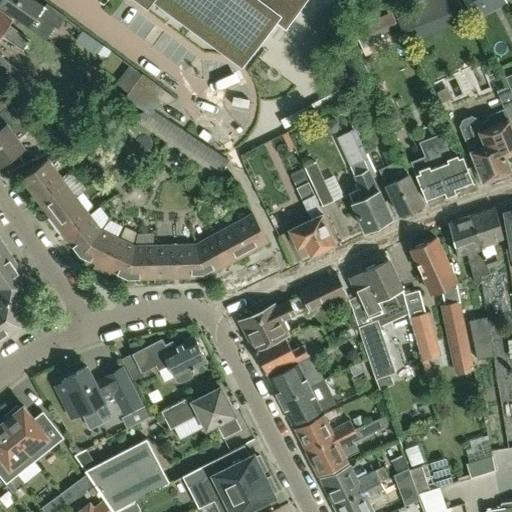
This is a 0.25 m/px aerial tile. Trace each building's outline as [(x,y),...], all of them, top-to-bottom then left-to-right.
[(35,0),(0,0),(0,4),(29,24),(37,13),(59,28),(67,16),(48,3),(45,7),(42,5),(43,5),(35,0)] [(300,0),(143,0),(146,1),(146,0),(157,0),(240,61),(262,32),(261,31),(271,18),(282,25),(300,0)] [(456,7),(452,0),(425,0),(395,12),(402,29),(456,7)] [(481,0),(463,0),(473,19),(487,12),(481,0)] [(0,34),(1,33),(23,49),(29,40),(8,24),(11,19),(0,10),(0,34)] [(371,20),(379,35),(385,47),(402,39),(392,11),(371,20)] [(353,28),(364,56),(385,47),(379,35),(371,20),(353,28)] [(357,60),(349,39),(331,46),(339,67),(357,60)] [(9,65),(0,56),(0,80),(4,78),(9,65)] [(162,88),(143,73),(135,83),(155,97),(162,88)] [(511,74),(503,79),(511,92),(511,74)] [(0,163),(23,147),(14,135),(27,126),(10,104),(0,111),(0,163)] [(185,131),(152,109),(137,115),(221,171),(229,160),(216,152),(185,131)] [(510,169),(504,154),(511,150),(511,124),(505,109),(489,116),(492,123),(481,127),(478,118),(472,116),(464,120),(461,125),(482,180),(510,169)] [(397,119),(388,123),(392,133),(402,128),(397,119)] [(338,129),(339,125),(336,121),(332,120),(328,121),(325,125),(325,129),(328,132),(332,134),(336,133),(338,129)] [(398,146),(392,133),(388,123),(380,127),(387,143),(381,145),(383,150),(382,151),(388,164),(379,168),(400,213),(422,203),(408,172),(407,172),(401,159),(405,157),(400,145),(398,146)] [(350,130),(336,136),(349,165),(363,159),(362,157),(355,142),(350,130)] [(460,152),(451,156),(442,133),(420,141),(426,155),(412,160),(427,200),(429,200),(442,194),(443,195),(451,192),(458,189),(458,188),(472,183),(460,152)] [(360,140),(355,142),(362,157),(367,154),(360,140)] [(61,176),(48,158),(21,178),(35,196),(61,176)] [(333,199),(315,161),(303,167),(322,205),(333,199)] [(348,193),(365,230),(391,217),(368,168),(354,175),(360,187),(348,193)] [(303,169),(291,175),(297,187),(309,182),(303,169)] [(74,194),(61,176),(35,196),(48,213),(74,194)] [(305,242),(311,254),(316,251),(317,253),(323,250),(323,249),(335,243),(327,224),(328,224),(309,182),(297,187),(311,218),(289,228),(298,246),(305,242)] [(88,211),(74,194),(48,213),(62,231),(88,211)] [(502,238),(494,207),(471,214),(480,246),(488,268),(498,264),(492,246),(488,247),(487,244),(502,238)] [(101,229),(88,211),(62,231),(72,245),(73,244),(80,254),(101,229)] [(269,242),(253,213),(234,223),(250,252),(269,242)] [(480,246),(471,214),(449,222),(457,254),(474,248),(475,252),(471,253),(478,272),(488,268),(480,246)] [(250,252),(234,223),(215,234),(230,262),(250,252)] [(118,237),(101,229),(80,254),(91,259),(91,260),(96,263),(94,267),(102,271),(118,237)] [(230,262),(215,234),(196,244),(204,276),(230,262)] [(434,236),(409,249),(431,292),(441,286),(445,305),(453,343),(458,371),(469,369),(474,368),(468,339),(465,324),(461,305),(452,261),(448,263),(434,236)] [(128,277),(135,245),(118,237),(102,271),(109,274),(111,270),(116,272),(117,272),(128,277)] [(176,277),(175,244),(155,245),(156,278),(176,277)] [(204,276),(196,244),(175,244),(176,277),(204,276)] [(156,278),(155,245),(135,245),(128,277),(140,277),(140,278),(156,278)] [(0,284),(21,270),(7,249),(0,253),(0,284)] [(368,282),(354,288),(364,311),(368,319),(384,311),(387,318),(392,320),(400,316),(404,314),(406,310),(401,288),(388,258),(362,270),(368,282)] [(0,299),(25,305),(30,282),(21,270),(0,284),(0,299)] [(240,320),(255,349),(285,336),(289,334),(280,317),(308,304),(310,309),(330,299),(333,308),(347,301),(344,293),(345,293),(336,275),(335,275),(335,276),(240,320)] [(21,327),(25,305),(0,299),(0,321),(10,335),(21,327)] [(425,313),(410,317),(418,346),(433,342),(425,313)] [(487,316),(468,320),(477,359),(493,356),(487,316)] [(0,341),(10,335),(0,321),(0,341)] [(378,324),(359,330),(379,388),(392,383),(389,373),(394,372),(388,354),(378,326),(378,324)] [(187,339),(174,345),(172,340),(164,344),(161,338),(145,346),(153,363),(156,362),(158,367),(167,362),(175,379),(179,381),(190,375),(192,371),(190,367),(205,359),(194,336),(192,337),(188,336),(187,339)] [(295,358),(296,362),(309,356),(303,344),(292,350),(285,336),(255,349),(267,372),(295,358)] [(144,374),(133,352),(121,357),(132,379),(144,374)] [(320,381),(314,368),(317,367),(312,356),(269,376),(281,400),(308,387),(308,386),(320,381)] [(357,365),(350,369),(354,378),(362,374),(357,365)] [(139,406),(121,368),(94,382),(86,367),(63,378),(72,396),(64,401),(71,416),(92,406),(101,424),(139,406)] [(331,405),(320,381),(308,386),(308,387),(281,400),(293,423),(320,410),(331,405)] [(191,396),(162,411),(170,427),(173,425),(180,438),(205,426),(206,428),(234,414),(220,387),(193,400),(191,396)] [(145,404),(124,416),(129,426),(151,415),(145,404)] [(3,421),(35,460),(63,437),(49,419),(39,426),(23,406),(20,408),(17,405),(4,415),(7,418),(3,421)] [(294,428),(306,451),(352,428),(348,421),(331,429),(323,414),(294,428)] [(357,415),(349,419),(353,426),(361,422),(357,415)] [(361,452),(356,442),(383,429),(378,417),(352,428),(306,451),(318,474),(352,459),(351,457),(361,452)] [(0,475),(6,483),(35,460),(3,421),(0,424),(0,423),(0,456),(1,457),(0,457),(0,475)] [(136,500),(172,480),(149,436),(86,470),(89,475),(96,485),(97,484),(115,511),(118,510),(136,500)] [(201,466),(182,475),(199,507),(214,499),(264,475),(263,471),(266,469),(259,455),(255,457),(254,453),(228,466),(223,455),(201,466)] [(494,470),(490,456),(466,463),(470,477),(494,470)] [(402,457),(391,463),(396,474),(397,473),(407,468),(402,457)] [(452,480),(447,463),(432,468),(437,485),(452,480)] [(333,503),(381,481),(389,477),(383,466),(357,478),(350,465),(320,478),(333,503)] [(420,466),(409,470),(417,493),(428,489),(420,466)] [(408,471),(396,477),(400,488),(412,484),(408,471)] [(89,475),(79,482),(86,492),(96,485),(89,475)] [(214,499),(199,507),(200,511),(250,511),(249,509),(275,496),(273,492),(277,491),(270,476),(266,478),(264,475),(214,499)] [(374,511),(371,505),(366,496),(384,488),(381,481),(333,503),(337,511),(374,511)] [(62,494),(55,499),(62,509),(69,504),(62,494)] [(114,511),(105,500),(91,511),(114,511)] [(136,500),(118,510),(119,511),(136,511),(141,510),(136,500)] [(511,511),(511,501),(500,503),(501,507),(485,510),(485,511),(511,511)]
